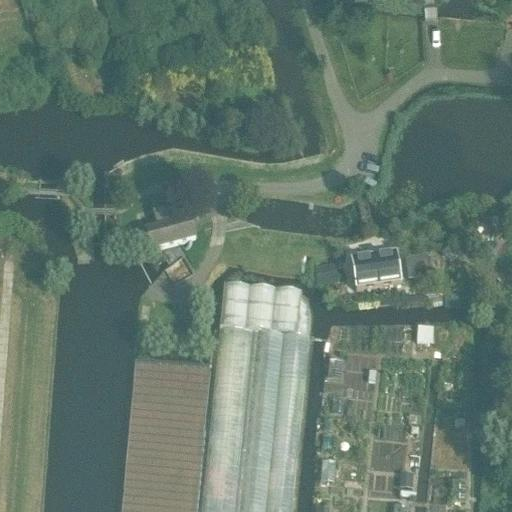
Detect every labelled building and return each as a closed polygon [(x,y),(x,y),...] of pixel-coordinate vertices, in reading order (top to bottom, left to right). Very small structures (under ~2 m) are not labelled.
[(156,229),(144,232),(150,254),(195,241),(189,220),(177,223),(173,208),(152,214),(156,229)] [(373,259),(377,290),(399,286),(395,256),(373,259)] [(426,257),(414,258),(405,260),(407,282),(429,279),(426,257)] [(355,293),(377,290),(373,259),(351,262),(355,293)] [(333,264),(315,266),(317,287),(335,285),(333,264)] [(417,330),(416,346),(429,346),(429,330),(417,330)] [(409,418),(408,427),(421,428),(422,419),(409,418)] [(400,478),(399,491),(411,492),(412,479),(400,478)]
